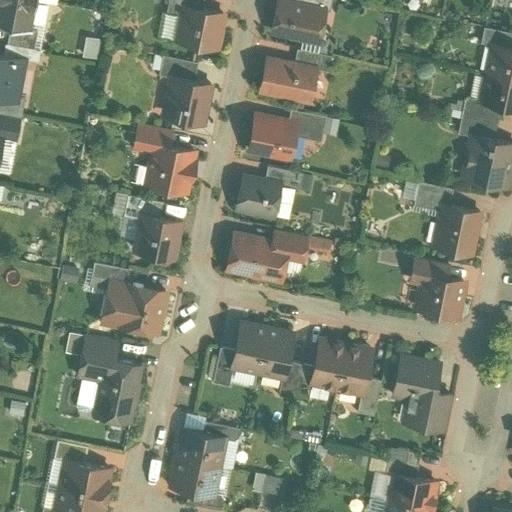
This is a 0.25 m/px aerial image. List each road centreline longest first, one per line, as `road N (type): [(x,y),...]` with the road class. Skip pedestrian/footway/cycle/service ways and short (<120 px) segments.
road 1 (residential): [(190,283),(475,347)]
road 2 (residential): [(246,0),(190,283)]
road 3 (residential): [(190,283),(140,506),(166,511)]
road 4 (residential): [(475,347),(511,219)]
